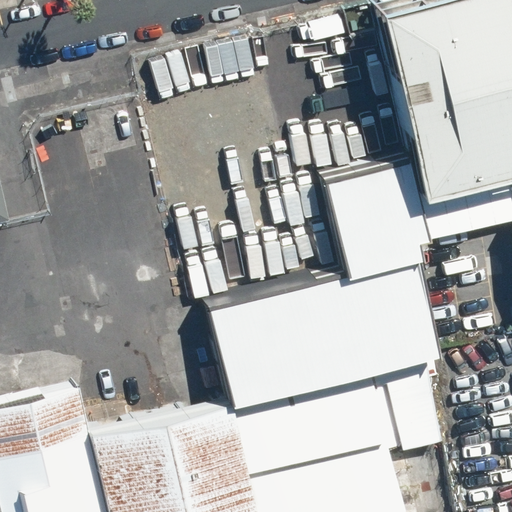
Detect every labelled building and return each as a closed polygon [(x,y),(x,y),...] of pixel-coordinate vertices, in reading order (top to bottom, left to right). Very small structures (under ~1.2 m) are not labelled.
[(511,162),(511,0),(362,0),(406,187),(511,162)] [(241,54),(171,70),(192,159),(262,144),(241,54)] [(331,265),(404,248),(383,158),(310,174),(331,265)] [(511,213),(501,216),(511,262),(511,213)] [(331,265),(197,295),(220,393),(220,394),(362,362),(427,347),(404,248),(331,265)] [(511,511),(511,476),(479,333),(432,344),(464,511),(511,511)] [(394,511),(362,362),(220,394),(246,511),(394,511)] [(65,381),(0,395),(0,511),(96,511),(76,426),(65,381)] [(220,393),(76,426),(96,511),(246,511),(220,394),(220,393)]
